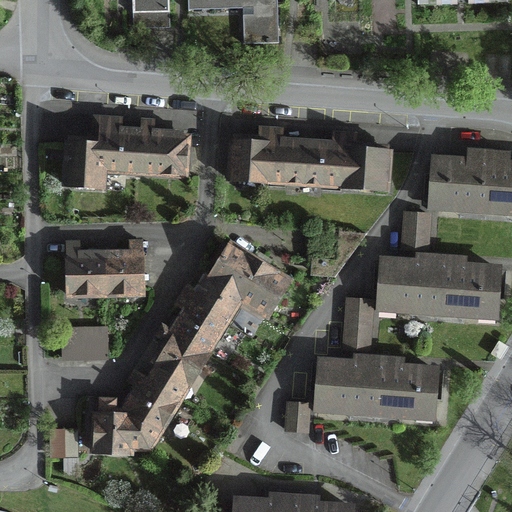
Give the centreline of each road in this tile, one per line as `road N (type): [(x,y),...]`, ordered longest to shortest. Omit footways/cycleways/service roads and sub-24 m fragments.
road 1 (residential): [(511,112),(213,92),(30,68)]
road 2 (residential): [(434,511),(511,384)]
